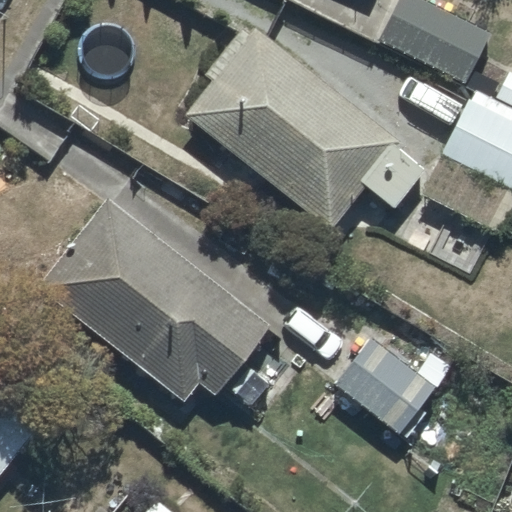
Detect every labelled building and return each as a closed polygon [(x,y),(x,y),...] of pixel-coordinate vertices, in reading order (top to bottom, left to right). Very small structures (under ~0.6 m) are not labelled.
[(487,24),(439,0),(392,0),(377,31),(462,74),(487,24)] [(391,129),(250,16),(243,25),(238,20),(204,63),(210,68),(183,102),(328,218),(363,176),(392,199),(422,161),(387,134),(391,129)] [(497,225),(511,193),(511,66),(505,63),(490,93),(474,86),(470,94),(465,92),(419,188),(497,225)] [(264,283),(134,178),(116,199),(104,190),(36,275),(182,392),(196,374),(211,386),(269,315),(251,300),(264,283)] [(433,378),(368,330),(331,379),(397,429),(411,410),(442,433),(459,410),(427,386),(433,378)] [(0,470),(27,436),(0,414),(0,470)] [(183,511),(157,489),(137,511),(183,511)]
